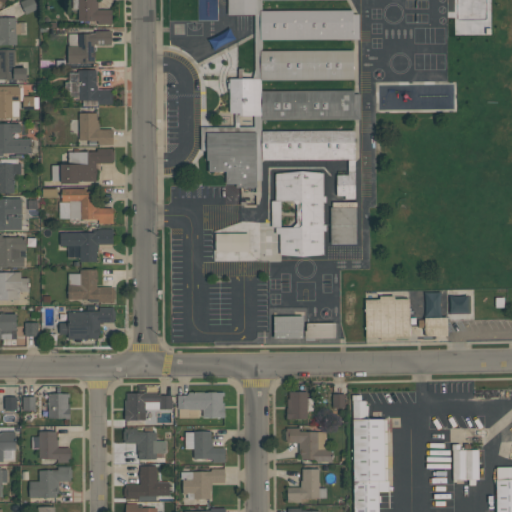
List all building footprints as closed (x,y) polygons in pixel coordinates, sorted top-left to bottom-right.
[(95,0),(95,1),(97,1),(97,9),(112,9),(112,24),(97,24),(97,20),(78,20),(78,9),(71,9),(71,0),(95,0)] [(254,0),(255,14),(227,14),(227,0),(254,0)] [(352,10),(352,39),(260,39),(260,10),(352,10)] [(20,34),(16,34),(16,44),(0,44),(0,17),(16,17),(16,22),(19,22),(20,34)] [(111,30),(111,44),(94,45),(94,63),(67,63),(67,45),(68,45),(68,34),(88,34),(88,33),(94,33),(94,30),(111,30)] [(0,49),(15,49),(15,67),(26,67),(26,79),(4,79),(4,82),(0,82),(0,49)] [(352,50),(352,79),(260,80),(260,51),(352,50)] [(112,104),(97,104),(97,100),(77,100),(77,70),(96,70),(96,85),(97,85),(97,88),(111,88),(112,104)] [(260,115),(238,115),(238,113),(229,113),(228,78),(241,78),(260,78),(260,115)] [(0,86),(19,86),(19,87),(22,87),(22,100),(19,100),(19,101),(18,101),(18,116),(12,116),(12,118),(0,118),(0,86)] [(353,90),(354,119),(261,120),(261,91),(353,90)] [(22,109),(22,96),(33,96),(33,97),(38,97),(38,108),(33,108),(33,109),(22,109)] [(79,140),(78,112),(96,112),(96,120),(98,120),(98,129),(112,129),(112,144),(97,144),(97,140),(90,140),(79,140)] [(30,153),(3,153),(3,156),(0,156),(0,123),(20,123),(20,132),(12,132),(12,139),(30,139),(30,153)] [(353,130),(353,159),(261,160),(261,131),(353,130)] [(256,187),(235,187),(235,184),(225,184),(225,171),(208,171),(208,160),(206,160),(206,132),(256,132),(256,187)] [(51,181),(51,165),(60,165),(60,164),(68,164),(68,152),(97,151),(97,148),(112,148),(112,151),(114,151),(114,159),(112,159),(112,163),(95,163),(95,170),(96,170),(96,174),(95,174),(95,181),(78,181),(78,183),(60,183),(60,181),(51,181)] [(0,158),(17,158),(18,163),(20,163),(20,173),(13,174),(13,192),(0,192),(0,158)] [(323,254),(279,254),(279,233),(274,233),(274,227),(270,227),(270,200),(274,200),(274,173),(322,173),(322,195),(325,195),(325,202),(322,202),(322,224),(325,224),(325,231),(323,231),(323,254)] [(112,223),(98,223),(98,219),(96,219),(96,218),(80,218),(69,218),(69,201),(61,201),(61,188),(85,188),(85,191),(97,191),(97,208),(112,208),(112,223)] [(0,198),(21,198),(21,229),(3,229),(3,230),(0,230),(0,198)] [(356,244),(330,244),(329,207),(332,207),(332,202),(356,202),(356,207),(355,207),(356,244)] [(67,257),(67,246),(59,246),(59,232),(92,232),(92,230),(97,229),(97,228),(112,228),(112,244),(97,244),(97,250),(95,250),(95,261),(79,261),(79,257),(67,257)] [(248,233),(215,233),(215,251),(248,251),(248,233)] [(0,266),(0,234),(3,234),(3,237),(25,237),(25,250),(24,250),(24,256),(23,256),(23,266),(0,266)] [(67,299),(67,273),(79,273),(79,269),(96,269),(96,276),(97,276),(97,282),(96,282),(96,286),(113,286),(113,289),(114,289),(114,298),(113,298),(113,302),(97,302),(97,299),(67,299)] [(19,299),(0,299),(0,271),(20,271),(20,278),(28,278),(28,291),(19,291),(19,299)] [(364,299),(379,299),(379,296),(393,296),(393,299),(408,298),(409,337),(395,337),(395,340),(380,340),(380,337),(365,338),(364,299)] [(449,296),(448,313),(468,314),(468,296),(449,296)] [(440,315),(439,297),(424,297),(425,316),(440,315)] [(98,338),(67,338),(67,334),(59,334),(59,322),(66,322),(66,311),(92,311),(92,310),(99,310),(99,307),(113,306),(113,322),(99,322),(99,334),(98,334),(98,338)] [(0,313),(15,313),(15,338),(0,338),(0,313)] [(273,316),(302,316),(302,338),(273,338),(273,316)] [(447,336),(424,336),(424,317),(447,317),(447,336)] [(38,322),(38,336),(24,336),(24,322),(38,322)] [(335,322),(335,337),(304,338),(304,330),(306,330),(305,323),(335,322)] [(188,392),(203,391),(203,392),(207,392),(207,391),(216,391),(216,392),(223,392),(223,396),(222,396),(222,402),(224,402),(224,417),(202,417),(202,409),(198,409),(198,417),(178,417),(178,409),(177,409),(177,395),(186,395),(188,392)] [(306,391),(306,397),(313,397),(313,410),(307,410),(307,419),(287,419),(287,417),(286,418),(285,407),(286,407),(286,398),(288,398),(288,391),(306,391)] [(171,395),(171,408),(144,409),(144,419),(129,420),(129,421),(124,421),(124,400),(126,400),(126,393),(159,392),(159,395),(171,395)] [(69,393),(69,397),(67,397),(67,404),(69,404),(69,418),(65,418),(65,417),(47,417),(47,393),(69,393)] [(344,394),(344,407),(331,407),(332,393),(344,394)] [(352,511),(352,400),(351,400),(351,394),(361,394),(361,400),(365,400),(365,405),(367,405),(367,419),(383,419),(383,481),(387,481),(388,492),(378,492),(378,511),(352,511)] [(16,396),(16,410),(4,410),(3,396),(16,396)] [(35,396),(35,410),(22,410),(22,396),(35,396)] [(331,461),(316,462),(316,458),(298,459),(298,442),(286,443),(285,439),(284,439),(284,431),(285,431),(285,428),(299,427),(299,431),(304,431),(325,431),(326,449),(331,449),(331,461)] [(164,457),(155,457),(155,461),(138,461),(138,455),(136,455),(136,443),(124,443),(124,440),(122,439),(122,431),(124,428),(136,428),(136,431),(144,431),(144,432),(156,432),(156,440),(165,440),(165,453),(164,453),(164,457)] [(15,431),(15,450),(12,450),(12,459),(2,459),(2,461),(0,461),(0,432),(1,432),(1,431),(15,431)] [(38,458),(38,431),(56,431),(56,439),(57,439),(57,447),(69,447),(69,462),(57,462),(57,459),(53,459),(53,458),(38,458)] [(210,431),(210,439),(212,439),(212,447),(224,447),(223,462),(212,462),(212,459),(192,458),(193,449),(184,449),(184,431),(193,432),(193,431),(210,431)] [(478,449),(478,479),(452,479),(452,449),(478,449)] [(28,497),(28,481),(38,481),(38,470),(50,470),(50,469),(57,469),(57,466),(70,466),(70,469),(71,469),(71,478),(70,478),(70,481),(58,481),(58,493),(56,493),(56,497),(28,497)] [(156,466),(156,482),(168,481),(168,495),(155,495),(155,500),(138,500),(138,498),(124,499),(124,496),(123,496),(123,487),(124,487),(124,484),(139,484),(139,466),(156,466)] [(496,467),(511,466),(511,511),(495,511),(495,479),(496,479),(496,467)] [(224,482),(211,482),(211,490),(209,490),(209,498),(191,498),(191,494),(182,494),(182,479),(180,479),(180,471),(210,471),(210,468),(224,468),(224,482)] [(287,502),(287,487),(300,487),(300,480),(301,480),(301,469),(318,468),(318,488),(326,488),(326,498),(305,498),(305,502),(287,502)] [(125,511),(125,503),(137,503),(137,507),(139,507),(156,507),(156,511),(125,511)]
